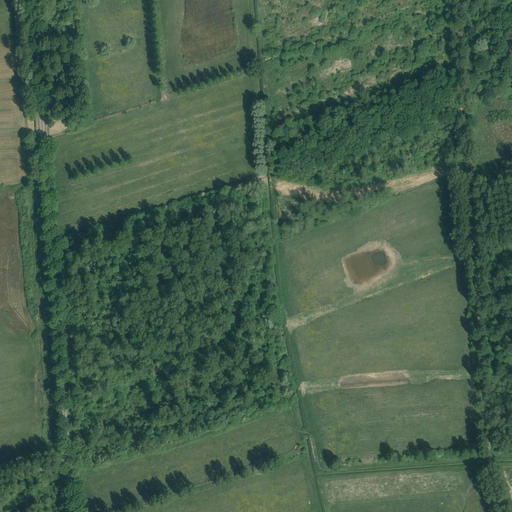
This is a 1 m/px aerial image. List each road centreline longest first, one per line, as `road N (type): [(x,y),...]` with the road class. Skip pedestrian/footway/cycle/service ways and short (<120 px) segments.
road 1 (tertiary): [(68,460),(32,0)]
road 2 (track): [(450,0),(489,458)]
